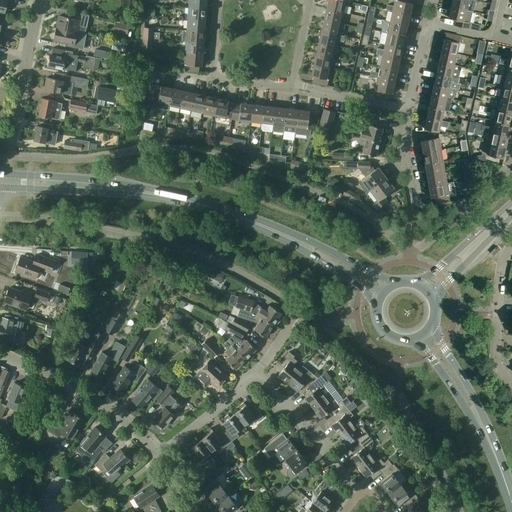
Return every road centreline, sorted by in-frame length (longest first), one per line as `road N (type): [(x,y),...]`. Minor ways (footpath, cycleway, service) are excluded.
road 1 (primary): [(391,285),(291,232),(216,205),(114,181),(6,174)]
road 2 (primary): [(2,187),(135,195),(213,211),(287,241),(376,302)]
road 3 (residential): [(159,451),(87,394),(0,353)]
road 4 (residential): [(218,0),(213,76),(290,87)]
road 5 (primary): [(498,462),(475,401),(432,328)]
road 6 (residential): [(355,483),(256,373)]
road 7 (residential): [(511,383),(495,357),(500,270),(511,244)]
road 8 (primary): [(419,340),(498,462)]
road 9 (residential): [(13,127),(40,0)]
road 10 (secondary): [(511,202),(414,282)]
road 11 (residential): [(159,451),(256,373)]
road 12 (residential): [(410,109),(290,84)]
